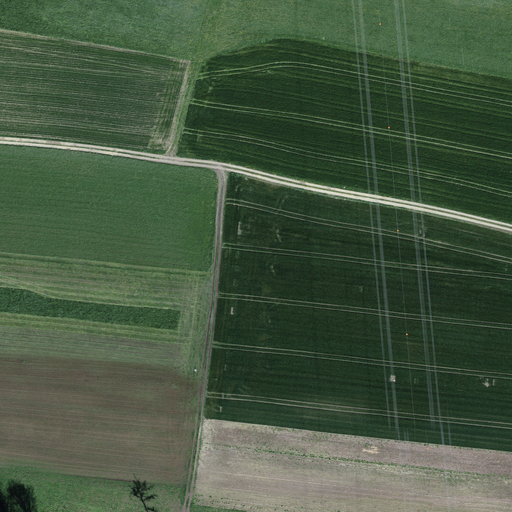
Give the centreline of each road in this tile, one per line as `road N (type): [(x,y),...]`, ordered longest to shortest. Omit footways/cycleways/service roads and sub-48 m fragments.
road 1 (track): [(511,227),(223,166),(0,139)]
road 2 (track): [(184,511),(214,304),(223,166)]
